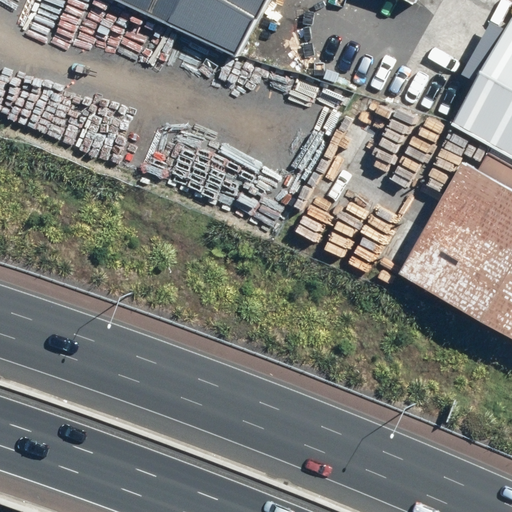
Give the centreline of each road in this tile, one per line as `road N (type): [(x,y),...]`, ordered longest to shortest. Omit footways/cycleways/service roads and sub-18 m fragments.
road 1 (motorway): [(0,346),(123,385),(438,511)]
road 2 (motorway): [(248,511),(0,420)]
